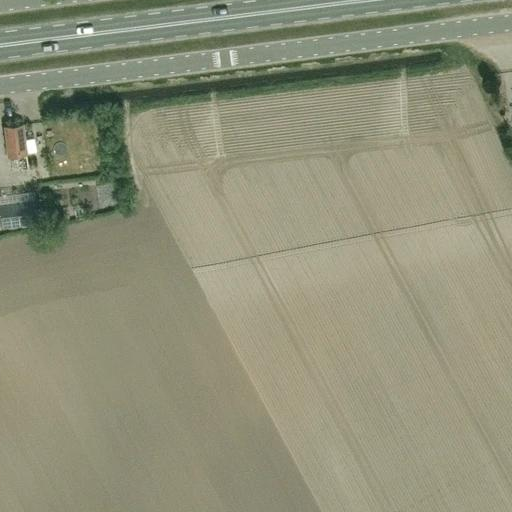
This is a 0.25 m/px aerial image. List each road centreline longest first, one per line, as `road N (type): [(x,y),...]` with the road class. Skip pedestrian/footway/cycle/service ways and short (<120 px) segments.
road 1 (unclassified): [(511,22),(0,86)]
road 2 (primary): [(370,0),(0,45)]
